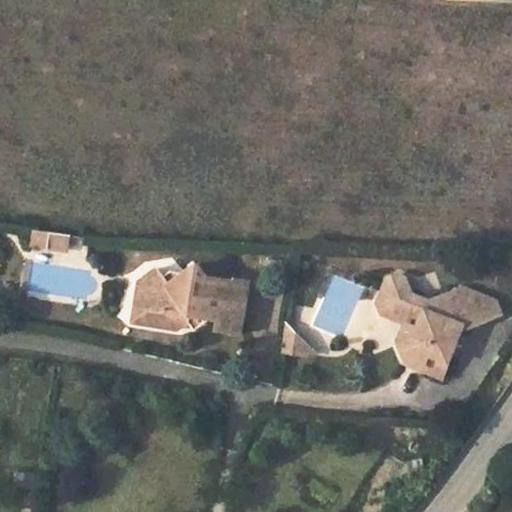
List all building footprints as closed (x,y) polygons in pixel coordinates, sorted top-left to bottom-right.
[(35,245),(51,248),(54,233),(38,231),(35,245)] [(54,233),(51,248),(68,252),(71,236),(70,236),(54,233)] [(139,279),(134,305),(134,306),(149,309),(145,325),(174,331),(182,325),(185,323),(187,316),(205,319),(213,321),(212,329),(237,334),(247,285),(206,278),(197,263),(167,283),(157,267),(139,279)] [(409,357),(427,364),(425,371),(446,379),(468,326),(475,329),(505,319),(496,300),(467,288),(433,303),(415,295),(406,279),(389,273),(384,285),(393,289),(387,304),(403,311),(399,320),(406,323),(398,339),(409,357)] [(377,303),(380,312),(399,320),(403,311),(387,304),(393,289),(384,285),(377,303)] [(134,306),(130,321),(145,325),(149,309),(134,306)] [(185,323),(190,330),(205,319),(187,316),(185,323)] [(301,357),(314,359),(294,335),(292,345),(289,356),(301,357)] [(407,363),(425,371),(427,364),(409,357),(407,363)]
